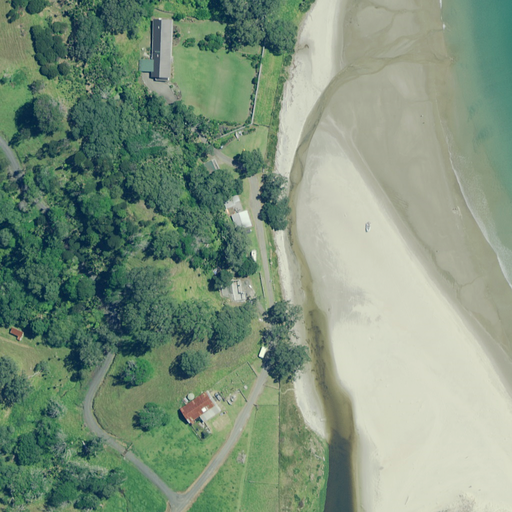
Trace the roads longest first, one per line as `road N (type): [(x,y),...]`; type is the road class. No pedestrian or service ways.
road 1 (track): [(177,511),(144,464),(94,424),(86,396),(116,323),(99,285),(28,193),(0,141)]
road 2 (track): [(178,511),(241,422),(273,350),(253,180),(202,136)]
